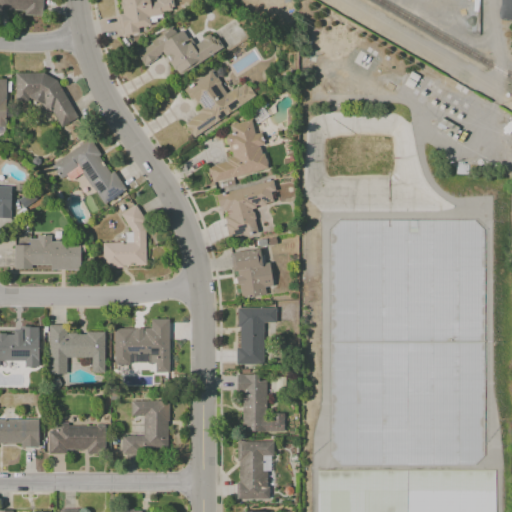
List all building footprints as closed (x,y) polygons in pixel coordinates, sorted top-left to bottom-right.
[(41,0),(0,0),(0,10),(24,11),(24,15),(41,16),(41,0)] [(120,35),(138,33),(137,25),(164,22),(163,11),(173,10),(171,0),(149,0),(148,0),(147,0),(119,0),(121,14),(118,15),(120,35)] [(134,51),(143,65),(163,53),(177,76),(221,49),(211,33),(192,44),(182,29),(174,33),(171,29),(134,51)] [(254,97),(244,82),(226,94),(211,71),(184,88),(199,112),(182,123),(192,137),(254,97)] [(14,74),(14,101),(25,101),(27,100),(39,100),(44,112),(52,112),(59,127),(76,120),(55,74),(14,74)] [(267,169),(258,133),(254,134),(250,120),(229,125),(231,133),(224,135),(230,160),(206,166),(210,183),(267,169)] [(50,164),(59,179),(78,167),(102,205),(123,192),(90,139),(50,164)] [(215,193),(219,212),(222,211),(228,238),(257,232),(251,207),(272,203),(270,192),(274,191),(272,181),(215,193)] [(0,217),(9,218),(10,187),(0,186),(0,217)] [(101,243),(102,267),(143,266),(143,209),(125,209),(125,232),(123,232),(123,243),(101,243)] [(329,465),(481,464),(480,245),(465,245),(465,239),(463,239),(463,220),(328,221),(329,465)] [(13,244),(28,245),(28,235),(13,235),(13,244)] [(13,246),(13,267),(50,267),(50,270),(79,269),(79,241),(50,241),(50,236),(29,237),(29,245),(13,246)] [(239,298),(265,295),(264,287),(272,286),(269,263),(261,264),(259,249),(230,252),(233,272),(236,272),(239,298)] [(237,364),(262,364),(262,323),(275,323),(275,308),(236,308),(237,364)] [(113,329),(113,364),(152,363),(152,374),(169,373),(168,319),(149,319),(149,328),(113,329)] [(103,333),(65,333),(65,325),(48,325),(48,374),(65,374),(65,357),(91,357),(91,372),(103,372),(103,333)] [(37,327),(12,328),(12,335),(0,334),(0,361),(23,361),(24,368),(38,367),(37,327)] [(241,392),(241,431),(283,432),(283,414),(265,414),(265,380),(258,380),(258,375),(235,374),(235,392),(241,392)] [(167,451),(167,401),(129,401),(129,416),(142,416),(142,436),(121,436),(121,451),(167,451)] [(0,442),(20,442),(20,447),(38,447),(38,420),(0,419),(0,442)] [(103,424),(56,426),(56,431),(47,431),(47,454),(66,454),(66,450),(86,450),(86,454),(104,454),(103,424)] [(269,442),(236,441),(236,499),(269,499),(269,442)]
